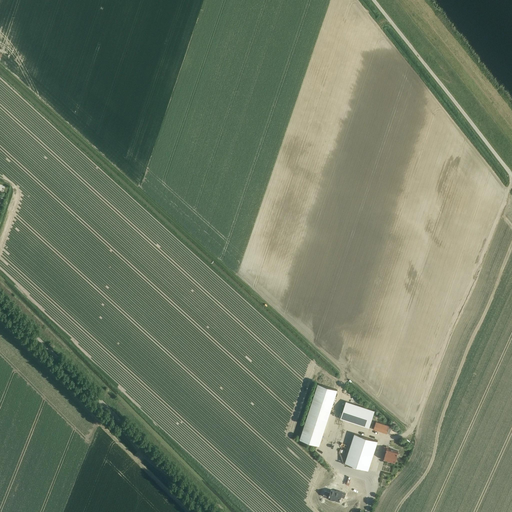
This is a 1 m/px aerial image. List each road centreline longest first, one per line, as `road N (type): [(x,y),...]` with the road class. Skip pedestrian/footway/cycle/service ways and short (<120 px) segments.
road 1 (unclassified): [(211,511),(0,297)]
road 2 (track): [(384,438),(413,429),(511,183)]
road 3 (unclassified): [(511,175),(373,0)]
